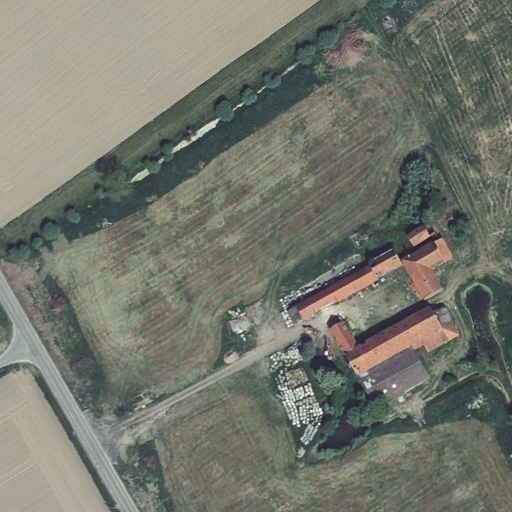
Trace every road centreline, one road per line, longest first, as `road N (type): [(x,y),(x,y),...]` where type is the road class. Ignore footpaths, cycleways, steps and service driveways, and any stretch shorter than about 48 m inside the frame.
road 1 (track): [(89,444),(336,308),(375,293),(415,309),(475,273),(511,280)]
road 2 (track): [(364,8),(483,239),(487,254),(475,273)]
road 3 (tertiary): [(129,511),(32,343)]
